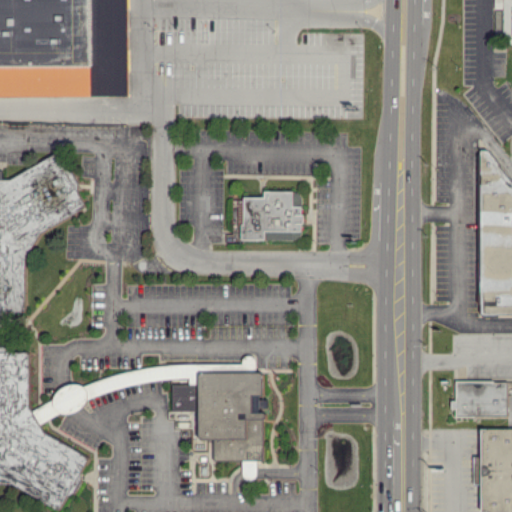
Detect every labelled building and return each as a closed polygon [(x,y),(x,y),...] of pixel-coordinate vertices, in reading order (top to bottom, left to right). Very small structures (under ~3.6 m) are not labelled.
[(0,0),(0,94),(127,98),(128,0),(0,0)] [(511,0),(502,0),(502,28),(495,28),(495,35),(503,35),(503,43),(511,42),(511,0)] [(0,311),(25,312),(25,258),(41,229),(86,207),(77,190),(77,187),(61,154),(56,154),(7,178),(0,178),(0,311)] [(61,508),(68,493),(71,492),(90,454),(45,432),(40,422),(117,386),(112,383),(112,374),(85,386),(79,383),(71,383),(58,389),(52,400),(32,409),(30,404),(28,349),(16,350),(6,344),(0,344),(0,482),(9,482),(61,508)] [(164,364),(164,377),(189,376),(189,383),(172,383),(173,410),(199,409),(200,438),(213,437),(214,459),(242,458),(243,477),(257,477),(257,460),(265,459),(264,398),(263,398),(263,371),(256,371),(256,354),(243,355),(243,362),(164,364)] [(507,379),(456,380),(456,400),(451,400),(451,408),(456,408),(456,415),(507,414),(507,379)] [(482,511),(511,511),(511,427),(481,428),(482,511)]
